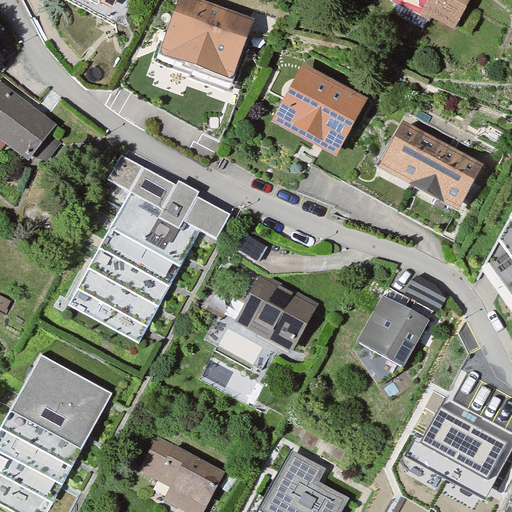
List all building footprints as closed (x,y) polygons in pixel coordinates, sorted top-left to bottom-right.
[(109,0),(67,0),(100,18),(109,0)] [(470,0),(381,0),(377,8),(446,45),(470,0)] [(244,27),(172,4),(151,68),(223,91),(244,27)] [(361,108),(296,71),(262,131),(328,167),(361,108)] [(0,97),(0,161),(13,172),(44,133),(0,97)] [(476,176),(396,132),(370,179),(450,222),(476,176)] [(130,196),(70,308),(141,345),(200,234),(217,243),(232,215),(124,158),(110,185),(130,196)] [(511,204),(484,260),(511,303),(511,204)] [(253,280),(225,332),(284,364),(312,311),(253,280)] [(421,327),(376,304),(349,356),(394,379),(421,327)] [(50,511),(113,397),(40,357),(0,429),(0,505),(12,511),(50,511)] [(450,414),(410,488),(455,511),(460,511),(488,460),(471,451),(482,431),(450,414)] [(323,462),(287,442),(251,506),(261,511),(329,511),(342,491),(315,476),(323,462)] [(201,511),(220,480),(164,447),(136,494),(165,511),(201,511)]
